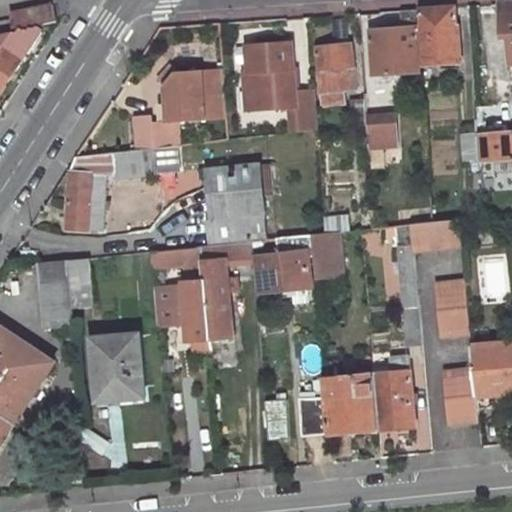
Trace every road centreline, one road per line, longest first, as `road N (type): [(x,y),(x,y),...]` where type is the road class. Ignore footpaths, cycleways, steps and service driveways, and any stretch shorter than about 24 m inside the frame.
road 1 (residential): [(511,478),(205,511)]
road 2 (tertiary): [(0,194),(129,0)]
